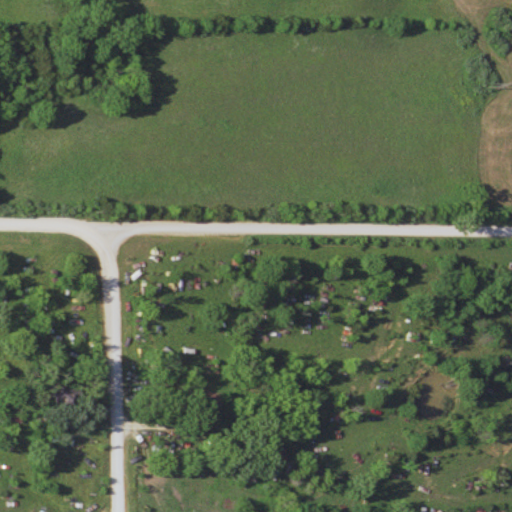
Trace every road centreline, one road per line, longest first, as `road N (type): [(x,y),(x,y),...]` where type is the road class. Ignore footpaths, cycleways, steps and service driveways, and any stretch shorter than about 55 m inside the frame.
road 1 (residential): [(100,236),(132,227),(511,228)]
road 2 (residential): [(116,511),(109,276),(100,236)]
